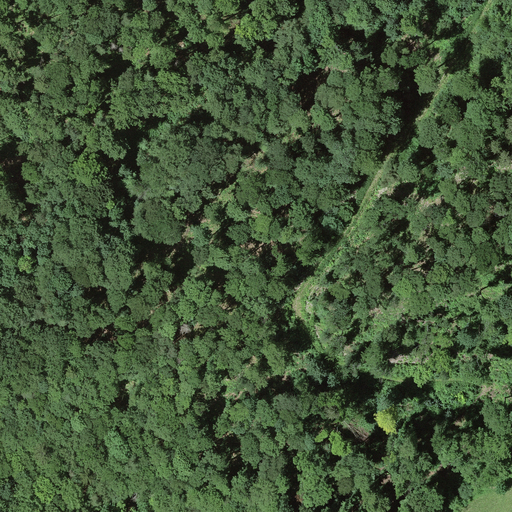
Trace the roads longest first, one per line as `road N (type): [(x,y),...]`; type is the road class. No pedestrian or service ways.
road 1 (track): [(493,0),(351,213),(301,295),(297,316),(315,346),(370,372),(428,378),(511,363)]
road 2 (track): [(0,168),(98,145),(139,126),(267,0)]
road 3 (track): [(0,466),(120,511)]
